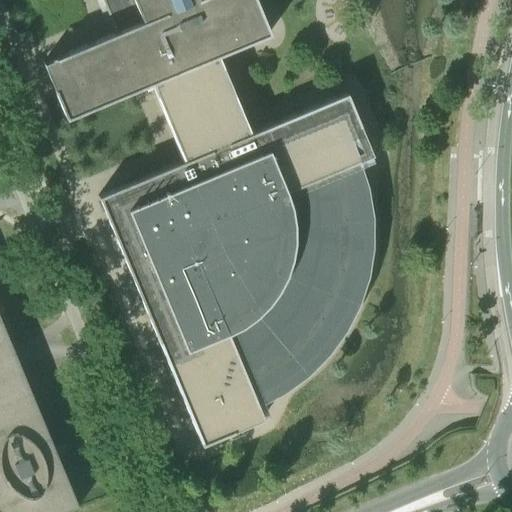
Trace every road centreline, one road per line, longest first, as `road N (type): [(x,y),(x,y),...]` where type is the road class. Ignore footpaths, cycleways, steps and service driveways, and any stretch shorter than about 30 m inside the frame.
road 1 (unclassified): [(153,511),(0,140)]
road 2 (secondary): [(511,88),(501,196),(511,306)]
